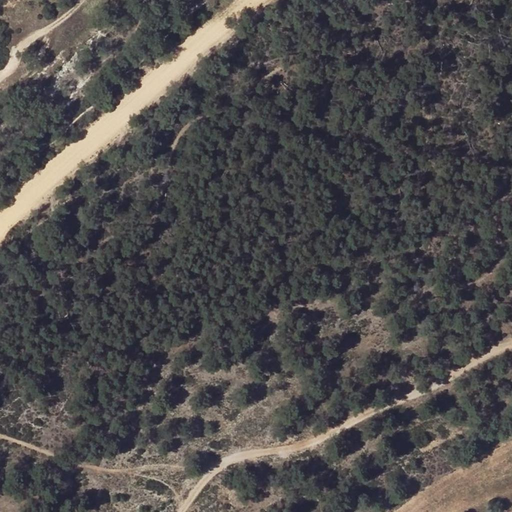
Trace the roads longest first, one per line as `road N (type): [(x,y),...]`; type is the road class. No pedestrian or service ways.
road 1 (track): [(166,511),(220,458),(307,446),(511,342)]
road 2 (track): [(197,0),(0,183)]
